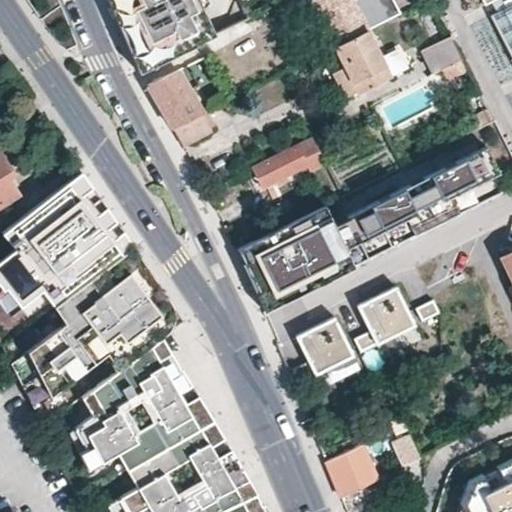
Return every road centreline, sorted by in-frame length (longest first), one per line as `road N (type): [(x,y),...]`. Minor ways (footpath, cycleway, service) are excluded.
road 1 (secondary): [(265,392),(2,0)]
road 2 (tertiary): [(265,392),(217,267),(79,0)]
road 3 (secondary): [(317,511),(265,392)]
